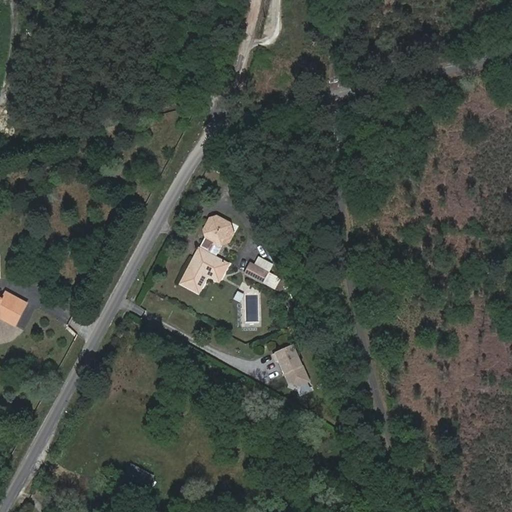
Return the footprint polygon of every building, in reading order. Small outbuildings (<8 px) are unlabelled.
[(182,284),(200,293),(208,275),(212,269),(223,275),(228,266),(216,260),(224,244),(226,240),(233,238),(236,233),(233,226),(216,217),(212,218),(205,231),(206,235),(198,252),(199,255),(200,256),(197,261),(195,259),(182,284)] [(0,251),(0,313),(8,314),(21,322),(35,300),(16,288),(11,294),(3,290),(0,288),(0,274),(3,274),(7,274),(7,252),(0,251)] [(259,258),(255,266),(268,273),(263,283),(275,289),(280,278),(269,273),(273,265),(259,258)] [(255,266),(251,264),(246,274),(263,283),(268,273),(255,266)] [(223,275),(212,269),(208,275),(220,281),(223,275)] [(274,351),(291,389),(312,380),(295,342),(274,351)] [(134,464),(129,472),(139,478),(144,470),(134,464)]
